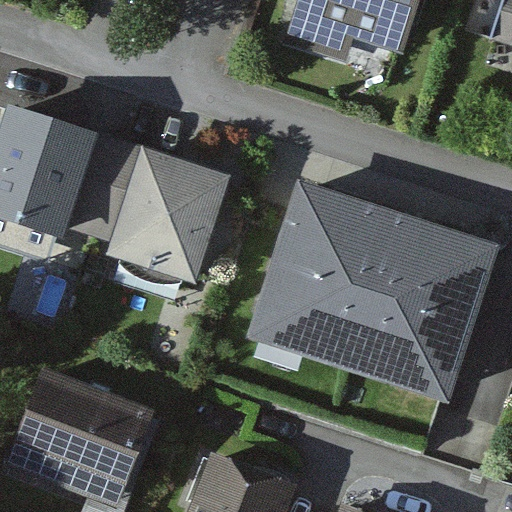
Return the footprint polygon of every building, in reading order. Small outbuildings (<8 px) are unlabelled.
[(293,0),(278,52),(387,85),(413,0),(293,0)] [(511,0),(495,0),(472,66),(511,79),(511,0)] [(1,108),(0,110),(0,247),(50,264),(92,138),(1,108)] [(93,281),(186,309),(221,192),(128,164),(93,281)] [(241,363),(433,426),(490,256),(297,193),(241,363)] [(13,403),(0,434),(0,480),(79,511),(106,511),(132,450),(13,403)] [(272,511),(281,490),(195,459),(176,511),(272,511)]
